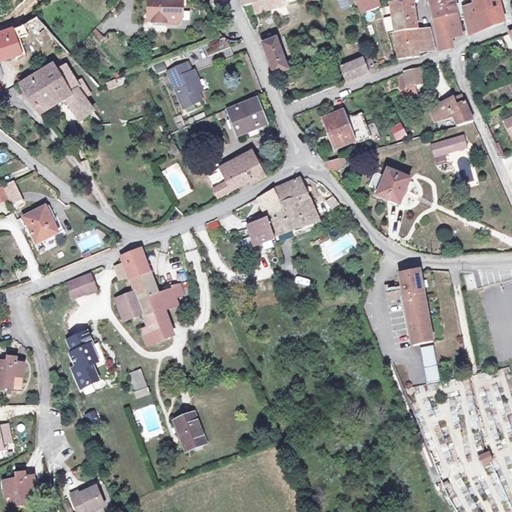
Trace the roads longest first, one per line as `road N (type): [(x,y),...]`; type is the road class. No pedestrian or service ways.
road 1 (residential): [(303,163),(392,253),(418,260),(511,256)]
road 2 (residential): [(303,163),(137,240)]
road 3 (residential): [(231,0),(303,163)]
road 4 (residential): [(137,240),(0,140)]
road 5 (residential): [(0,298),(137,240)]
